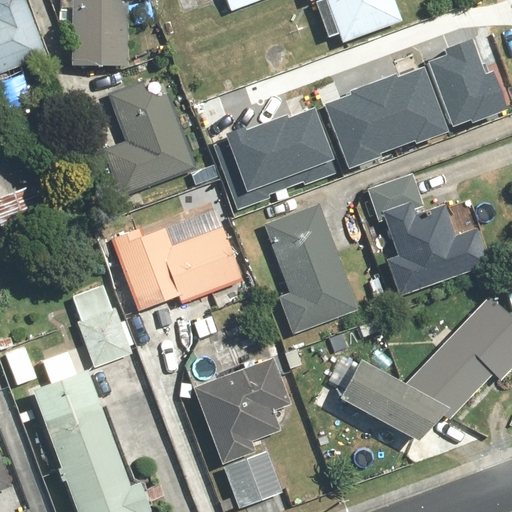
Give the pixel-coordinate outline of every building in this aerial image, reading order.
[(0,0),(0,94),(4,107),(30,97),(19,68),(47,58),(25,0),(0,0)] [(68,0),(67,67),(128,69),(130,0),(68,0)] [(225,0),(230,11),(258,0),(225,0)] [(305,0),(306,2),(311,1),(325,40),(336,36),(339,45),(400,23),(391,0),(305,0)] [(429,63),(454,127),(473,120),(474,123),(509,109),(495,71),(485,74),(472,41),(446,50),(448,56),(429,63)] [(326,106),(350,170),(383,158),(382,154),(416,141),(417,144),(447,133),(423,70),(398,79),(397,75),(350,93),(352,96),(326,106)] [(162,80),(108,99),(123,141),(101,149),(119,200),(196,173),(162,80)] [(214,142),(237,208),(340,172),(317,106),(214,142)] [(413,174),(363,189),(371,215),(379,213),(391,254),(383,257),(395,298),(488,271),(474,223),(452,230),(444,204),(424,210),(413,174)] [(317,208),(262,228),(286,292),(275,296),(291,339),(357,314),(317,208)] [(170,244),(162,223),(142,231),(141,227),(108,240),(136,313),(174,298),(177,304),(241,279),(220,225),(170,244)] [(78,321),(76,322),(91,371),(135,357),(124,322),(121,323),(116,306),(110,308),(104,286),(71,296),(78,321)] [(496,373),(511,357),(511,323),(488,300),(402,384),(354,357),(332,396),(412,442),(489,367),(496,373)] [(25,346),(3,354),(15,386),(37,377),(25,346)] [(50,383),(27,391),(72,511),(147,511),(136,480),(126,484),(83,370),(76,373),(68,350),(42,360),(50,383)] [(204,473),(220,511),(233,511),(284,491),(262,438),(277,431),(272,419),(290,412),(267,355),(189,387),(222,466),(204,473)] [(0,511),(0,489),(9,486),(0,461),(0,511)]
